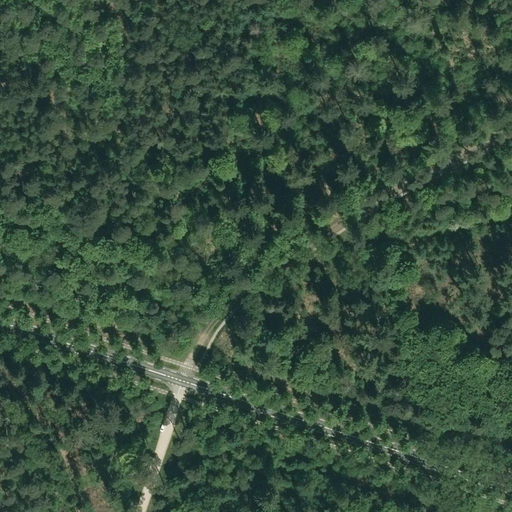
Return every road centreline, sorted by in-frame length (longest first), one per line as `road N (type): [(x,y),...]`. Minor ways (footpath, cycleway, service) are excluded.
road 1 (primary): [(511,488),(0,322)]
road 2 (track): [(189,367),(222,311),(278,264),(408,182),(511,133)]
road 3 (track): [(141,511),(179,397)]
